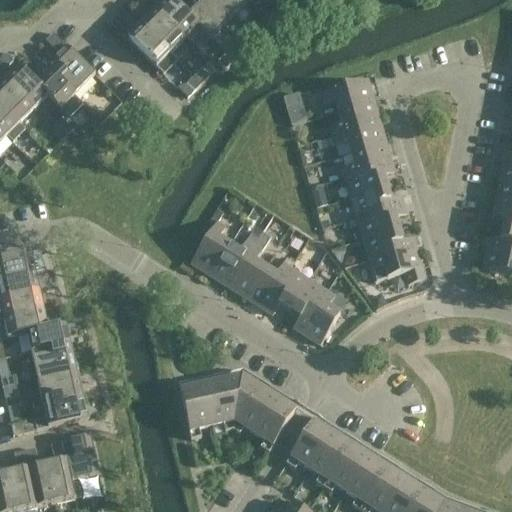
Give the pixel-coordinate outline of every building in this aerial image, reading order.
[(183,42),(196,29),(197,28),(182,13),(169,0),(168,0),(155,14),(183,42)] [(197,28),(196,29),(210,43),(224,28),(210,14),(217,8),(208,0),(195,0),(182,13),(197,28)] [(244,9),(234,0),(208,0),(217,8),(210,14),(224,28),(244,9)] [(234,0),(244,9),(252,0),(234,0)] [(141,27),(170,56),(183,42),(155,14),(141,27)] [(253,35),(261,26),(254,19),(245,27),(253,35)] [(170,56),(141,27),(127,41),(162,77),(177,63),(170,56)] [(45,44),(54,53),(62,45),(52,36),(45,44)] [(58,57),(52,64),(66,78),(59,85),(74,99),(95,78),(66,49),(62,45),(54,53),(58,57)] [(225,56),(233,63),(241,55),(234,48),(225,56)] [(5,56),(0,61),(0,66),(5,71),(12,64),(5,56)] [(217,64),(224,72),(233,63),(225,56),(217,64)] [(28,79),(34,73),(35,72),(26,63),(18,70),(28,79)] [(82,107),(74,99),(59,85),(66,78),(52,64),(38,78),(34,73),(28,79),(32,83),(31,84),(46,99),(67,121),(82,107)] [(33,112),(46,99),(31,84),(32,83),(28,79),(18,70),(4,84),(33,112)] [(201,72),(194,79),(201,87),(208,79),(201,72)] [(201,87),(194,79),(186,87),(193,94),(201,87)] [(337,115),(372,105),(366,83),(319,97),(322,107),(334,104),(337,115)] [(0,88),(0,106),(19,126),(33,112),(4,84),(0,88)] [(291,124),(306,122),(303,95),(287,97),(291,124)] [(372,105),(337,115),(340,127),(329,130),(332,139),(378,125),(372,105)] [(0,106),(0,134),(6,140),(12,146),(25,132),(19,126),(0,106)] [(378,125),(332,139),(334,148),(346,145),(349,157),(384,146),(378,125)] [(384,146),(349,157),(353,169),(341,172),(344,181),(391,167),(384,146)] [(511,157),(504,156),(502,165),(511,167),(511,157)] [(498,187),(511,189),(511,167),(502,165),(498,187)] [(391,167),(344,181),(350,202),(385,192),(382,180),(393,177),(391,167)] [(511,189),(498,187),(494,208),(511,211),(511,189)] [(318,189),(310,192),(315,210),(323,208),(318,189)] [(385,192),(350,202),(356,223),(402,209),(400,200),(389,203),(385,192)] [(502,231),(511,233),(511,211),(494,208),(492,218),(504,220),(502,231)] [(362,244),(397,233),(394,221),(405,218),(402,209),(356,223),(362,244)] [(327,223),(320,225),(322,232),(329,230),(327,223)] [(190,267),(209,279),(228,248),(218,242),(224,231),(216,226),(190,267)] [(488,241),(486,250),(511,255),(511,233),(502,231),(499,244),(488,241)] [(397,233),(362,244),(368,265),(415,251),(412,242),(401,245),(397,233)] [(227,291),(246,302),(265,271),(255,264),(269,241),(261,236),(257,242),(227,291)] [(239,254),(228,248),(209,279),(227,291),(257,242),(249,237),(239,254)] [(511,255),(486,250),(481,272),(511,278),(511,255)] [(415,251),(368,265),(371,273),(382,270),(386,283),(421,273),(415,251)] [(0,283),(34,276),(44,274),(42,262),(39,263),(37,255),(0,263),(0,283)] [(246,302),(264,314),(290,272),(293,267),(285,262),(275,277),(265,271),(246,302)] [(278,308),(289,315),(308,284),(290,272),(264,314),(272,319),(278,308)] [(0,283),(0,303),(39,295),(34,276),(0,283)] [(293,332),(301,337),(327,295),(308,284),(289,315),(299,322),(293,332)] [(0,303),(0,307),(3,322),(43,313),(39,295),(0,303)] [(327,295),(301,337),(320,349),(339,318),(328,310),(334,300),(327,295)] [(8,342),(26,337),(47,332),(47,331),(43,313),(3,322),(8,342)] [(26,337),(30,356),(49,352),(51,361),(72,356),(65,327),(47,331),(47,332),(26,337)] [(30,356),(37,384),(76,375),(72,356),(51,361),(49,352),(30,356)] [(37,384),(41,403),(61,398),(63,407),(82,403),(76,375),(37,384)] [(13,378),(0,381),(2,391),(15,388),(13,378)] [(177,386),(190,443),(201,441),(199,433),(223,428),(224,435),(232,434),(239,438),(243,431),(263,445),(259,451),(268,457),(298,408),(290,403),(287,408),(266,395),(269,390),(260,384),(257,389),(241,379),(223,383),(222,378),(217,379),(212,380),(213,385),(189,391),(188,385),(177,386)] [(2,391),(5,402),(18,399),(15,388),(2,391)] [(45,421),(34,423),(36,434),(47,432),(87,423),(82,403),(63,407),(61,398),(41,403),(45,421)] [(315,486),(323,491),(331,496),(335,489),(356,503),(352,509),(356,511),(474,511),(460,506),(458,511),(444,507),(431,499),(434,494),(418,484),(415,489),(395,476),(398,471),(382,461),(379,466),(358,453),(361,448),(345,438),(342,443),(321,430),(325,425),(316,419),(286,467),(294,473),(298,466),(319,479),(315,486)] [(36,434),(34,423),(11,428),(13,439),(36,434)] [(90,440),(70,444),(61,446),(64,457),(65,465),(70,485),(71,485),(99,479),(90,440)] [(64,457),(61,446),(50,448),(53,459),(64,457)] [(36,463),(33,452),(23,454),(26,465),(36,463)] [(16,467),(26,465),(23,454),(13,457),(16,467)] [(70,485),(65,465),(46,469),(55,508),(75,504),(71,485),(70,485)] [(46,469),(28,473),(36,511),(55,508),(46,469)] [(16,511),(36,511),(28,473),(9,477),(16,511)] [(16,511),(9,477),(0,479),(0,511),(16,511)]
